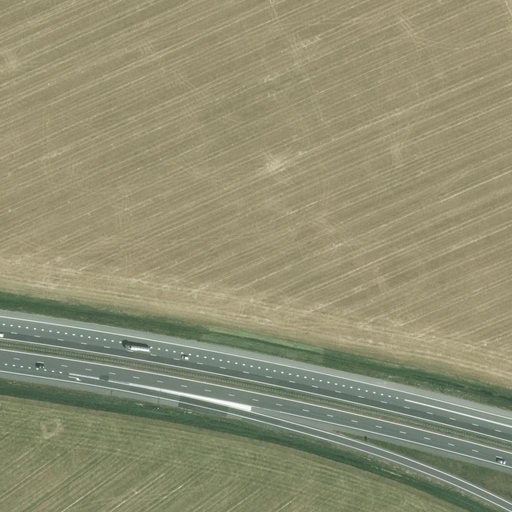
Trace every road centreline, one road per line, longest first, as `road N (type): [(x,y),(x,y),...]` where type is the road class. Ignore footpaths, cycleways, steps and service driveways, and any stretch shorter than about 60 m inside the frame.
road 1 (motorway): [(69,366),(383,453),(511,508)]
road 2 (motorway): [(69,366),(511,461)]
road 3 (motorway): [(323,388),(0,331)]
road 4 (motorway): [(511,434),(323,388)]
road 5 (motorway): [(511,423),(408,397),(323,388)]
